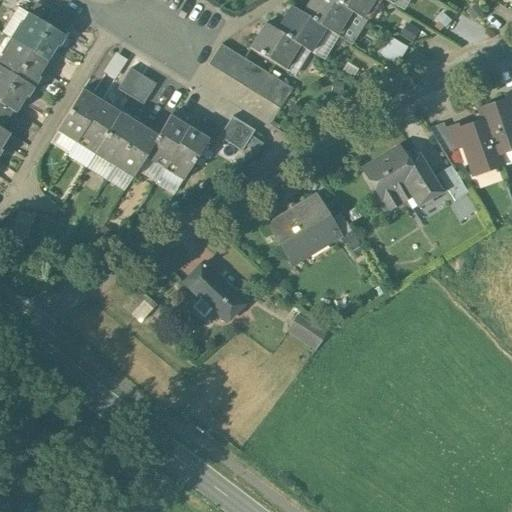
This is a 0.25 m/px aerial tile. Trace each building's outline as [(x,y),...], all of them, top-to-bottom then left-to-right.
[(310,0),(302,14),(302,15),(324,28),(324,29),(335,36),(350,12),(331,0),(310,0)] [(331,0),(350,12),(361,19),(372,0),(331,0)] [(302,14),(291,7),(276,31),(276,32),(298,45),(297,46),(309,53),(324,29),(324,28),(302,15),(302,14)] [(65,37),(27,13),(20,24),(24,27),(15,42),(47,61),(52,53),(54,54),(60,45),(57,44),(61,37),(64,39),(65,37)] [(298,45),(276,32),(276,31),(265,24),(250,48),(283,69),(297,46),(298,45)] [(407,48),(390,37),(379,54),(397,65),(407,48)] [(47,61),(15,42),(5,58),(1,56),(0,58),(0,67),(33,89),(34,87),(32,86),(36,79),(38,81),(44,71),(41,70),(47,61)] [(221,44),(208,65),(218,71),(231,51),(221,44)] [(231,51),(218,71),(228,77),(241,57),(231,51)] [(241,57),(228,77),(238,84),(251,63),(241,57)] [(251,63),(238,84),(249,90),(261,70),(251,63)] [(33,89),(0,67),(0,103),(15,113),(21,105),(23,106),(28,96),(26,95),(30,89),(32,90),(33,89)] [(129,69),(116,90),(130,98),(143,77),(129,69)] [(261,70),(249,90),(259,96),(271,76),(261,70)] [(271,76),(259,96),(269,103),(282,82),(271,76)] [(143,77),(130,98),(142,106),(155,85),(143,77)] [(282,82),(269,103),(279,109),(292,89),(282,82)] [(88,98),(82,94),(85,89),(83,88),(56,131),(76,143),(102,100),(91,93),(88,98)] [(511,91),(503,95),(504,99),(511,118),(511,117),(511,91)] [(504,99),(480,107),(501,167),(497,156),(511,150),(511,117),(511,118),(504,99)] [(102,100),(76,143),(94,154),(121,112),(120,111),(117,115),(110,111),(113,107),(102,100)] [(15,113),(0,103),(0,129),(2,131),(2,130),(9,120),(4,117),(8,110),(15,114),(15,113)] [(483,119),(459,127),(465,146),(464,147),(474,176),(501,167),(480,107),(479,108),(483,119)] [(121,112),(94,154),(113,166),(140,123),(129,116),(126,121),(119,117),(122,112),(121,112)] [(171,114),(158,134),(159,135),(144,158),(145,158),(163,169),(190,126),(179,120),(176,124),(170,120),(173,115),(171,114)] [(254,131),(232,116),(225,127),(248,141),(254,131)] [(140,123),(113,166),(132,178),(145,158),(144,158),(159,135),(158,134),(147,128),(145,133),(138,129),(141,124),(140,123)] [(457,124),(444,128),(451,151),(464,147),(465,146),(459,127),(457,124)] [(190,126),(163,169),(182,182),(209,138),(207,136),(204,141),(198,138),(201,133),(190,126)] [(248,141),(225,127),(218,138),(241,152),(248,141)] [(2,131),(0,129),(0,153),(6,144),(3,143),(9,134),(2,130),(2,131)] [(397,148),(362,169),(381,200),(406,186),(418,205),(439,192),(417,157),(407,163),(397,148)] [(467,193),(451,166),(437,174),(454,202),(467,193)] [(315,198),(286,215),(287,217),(269,228),(291,264),(337,236),(338,235),(329,220),(315,198)] [(352,234),(340,213),(329,220),(338,235),(337,236),(340,242),(352,234)] [(244,303),(202,264),(184,284),(197,296),(198,296),(215,312),(215,311),(225,321),(244,303)] [(139,290),(123,308),(140,323),(156,305),(139,290)] [(325,335),(296,316),(287,330),(316,348),(325,335)]
